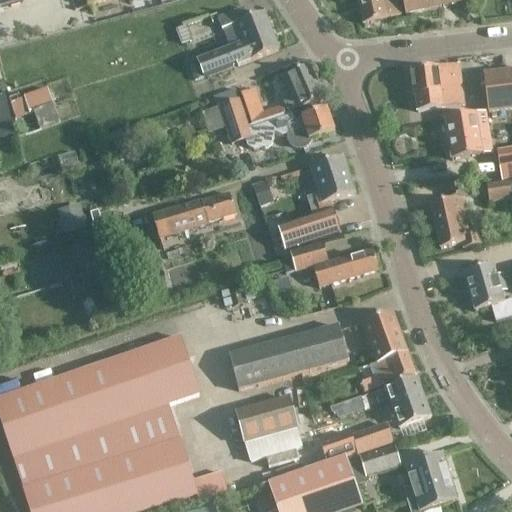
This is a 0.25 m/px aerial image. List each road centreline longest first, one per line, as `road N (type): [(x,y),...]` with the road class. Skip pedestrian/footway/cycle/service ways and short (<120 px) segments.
road 1 (tertiary): [(511,460),(457,393),(417,311),(340,63)]
road 2 (residential): [(340,63),(511,37)]
